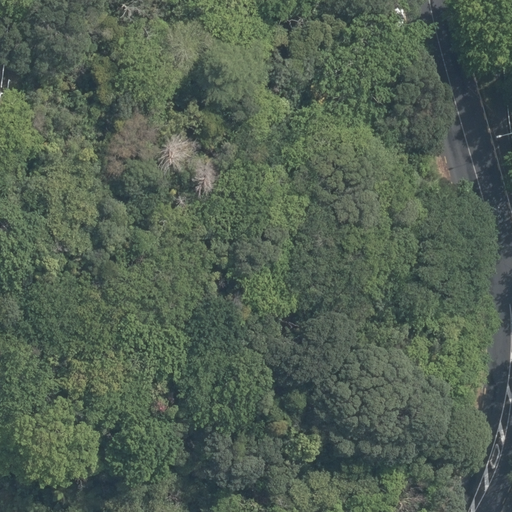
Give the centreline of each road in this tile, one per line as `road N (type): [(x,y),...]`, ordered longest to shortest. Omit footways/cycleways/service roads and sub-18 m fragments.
road 1 (tertiary): [(430,0),(506,271)]
road 2 (tertiary): [(511,324),(478,511)]
